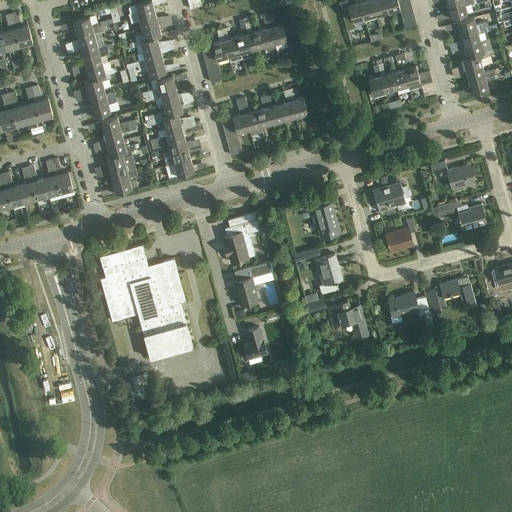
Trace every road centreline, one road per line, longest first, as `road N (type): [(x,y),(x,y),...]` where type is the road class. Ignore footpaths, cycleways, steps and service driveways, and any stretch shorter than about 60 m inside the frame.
road 1 (residential): [(342,156),(373,268),(385,275),(506,241),(511,231),(481,118)]
road 2 (residential): [(74,483),(87,467),(96,420),(45,238)]
road 3 (residential): [(45,0),(41,12),(97,223)]
road 4 (residential): [(232,186),(177,0)]
road 5 (residential): [(232,330),(195,196)]
road 6 (residential): [(421,0),(456,125)]
